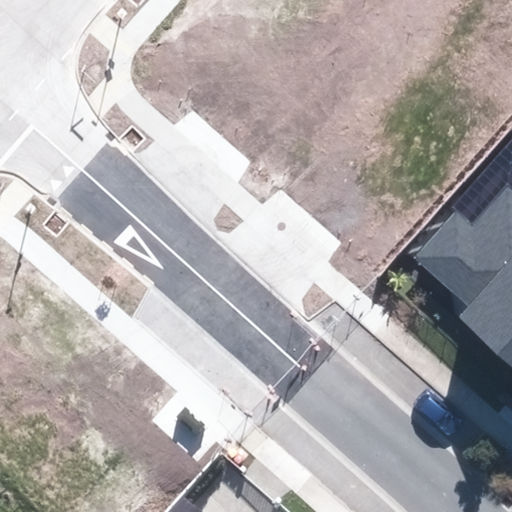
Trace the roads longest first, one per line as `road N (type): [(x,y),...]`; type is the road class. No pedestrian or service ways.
road 1 (residential): [(290,364),(0,98)]
road 2 (residential): [(290,364),(458,511)]
